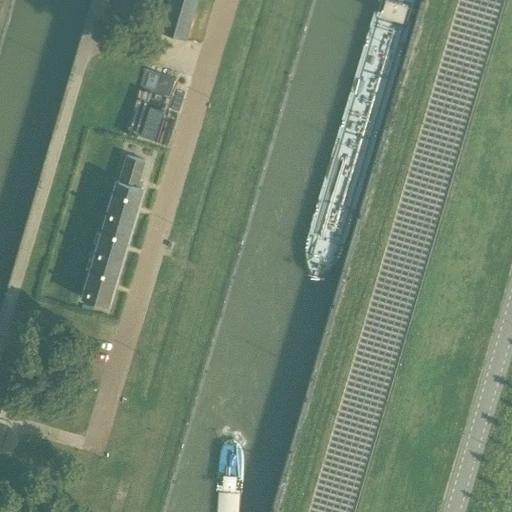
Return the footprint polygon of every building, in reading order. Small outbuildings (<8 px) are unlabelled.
[(185,37),(196,0),(171,0),(162,31),(185,37)] [(148,66),(141,84),(170,96),(177,78),(148,66)] [(160,139),(169,101),(140,95),(132,132),(160,139)] [(128,154),(120,180),(141,186),(142,180),(140,179),(145,160),(128,154)] [(141,186),(120,180),(118,179),(106,219),(131,226),(143,187),(141,186)] [(119,265),(131,226),(106,219),(95,258),(119,265)] [(108,305),(119,265),(95,258),(83,297),(108,305)]
